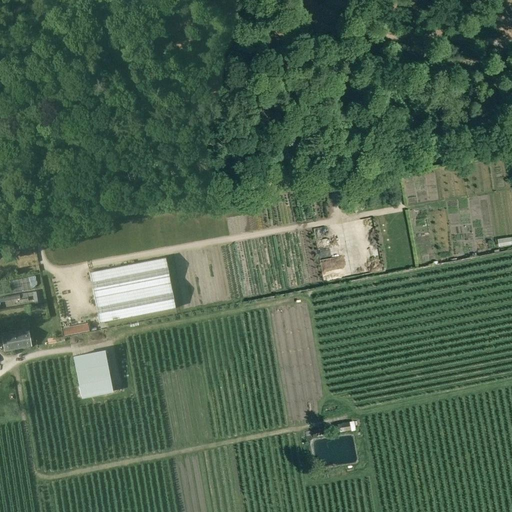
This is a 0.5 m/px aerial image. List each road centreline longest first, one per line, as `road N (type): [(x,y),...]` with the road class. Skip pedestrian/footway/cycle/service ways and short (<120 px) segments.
road 1 (track): [(511,139),(0,229)]
road 2 (track): [(325,78),(315,118),(338,204),(333,221),(66,270),(41,263)]
road 3 (track): [(0,141),(285,94),(354,60),(375,37)]
road 4 (track): [(34,223),(50,325),(31,352),(0,373)]
road 5 (track): [(0,124),(65,75),(111,0)]
road 6 (track): [(375,37),(511,43)]
